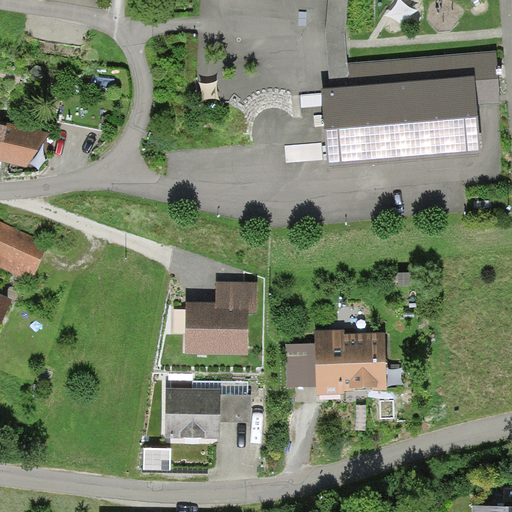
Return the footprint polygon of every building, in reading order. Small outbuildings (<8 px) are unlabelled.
[(345,35),(347,0),(329,0),(326,35),(331,91),(351,90),(349,63),(345,35)] [(331,91),(322,92),(328,172),(482,160),(478,105),(500,103),(496,52),(349,63),(351,90),(331,91)] [(51,135),(0,122),(0,162),(26,168),(51,135)] [(0,268),(31,283),(49,244),(0,221),(0,268)] [(216,305),(216,311),(248,311),(248,316),(258,316),(258,284),(216,283),(216,305)] [(0,329),(13,303),(0,296),(0,329)] [(208,305),(186,304),(185,357),(248,357),(248,316),(248,311),(216,311),(216,305),(208,305)] [(344,331),(315,332),(316,345),(317,388),(317,397),(329,397),(345,397),(344,394),(387,393),(385,334),(344,335),(344,331)] [(317,388),(316,345),(286,345),(287,389),(317,388)] [(213,391),(166,390),(165,440),(220,441),(221,424),(221,396),(221,391),(213,391)] [(252,396),(221,396),(221,424),(251,425),(252,396)]
